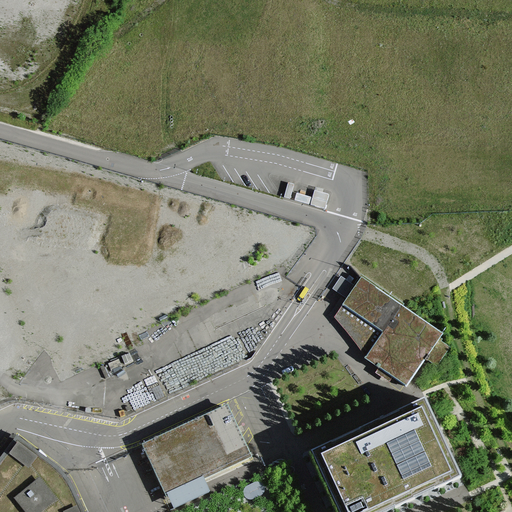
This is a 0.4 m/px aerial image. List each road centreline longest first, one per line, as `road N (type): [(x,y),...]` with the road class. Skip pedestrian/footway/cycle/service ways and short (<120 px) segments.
road 1 (residential): [(0,133),(349,228)]
road 2 (unknown): [(161,182),(185,156),(215,156),(321,185),(341,207),(335,224)]
